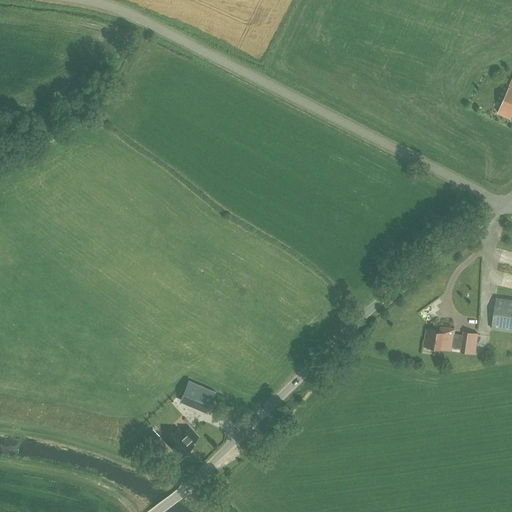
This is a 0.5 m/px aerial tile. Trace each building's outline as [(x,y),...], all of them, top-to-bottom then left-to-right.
[(511,88),(509,87),(498,113),(511,118),(511,88)] [(511,300),(496,298),(491,328),(511,331),(511,300)] [(425,342),(424,346),(433,347),(441,349),(447,350),(447,349),(451,350),(451,348),(454,329),(440,327),(439,332),(436,331),(436,330),(427,329),(425,342)] [(478,333),(464,331),(461,352),(474,354),(478,333)] [(206,388),(199,407),(208,410),(215,392),(206,388)] [(208,446),(223,433),(213,421),(198,434),(208,446)] [(181,455),(192,443),(189,440),(194,435),(185,426),(179,433),(172,427),(162,440),(181,455)] [(158,438),(151,431),(145,437),(152,444),(158,438)]
